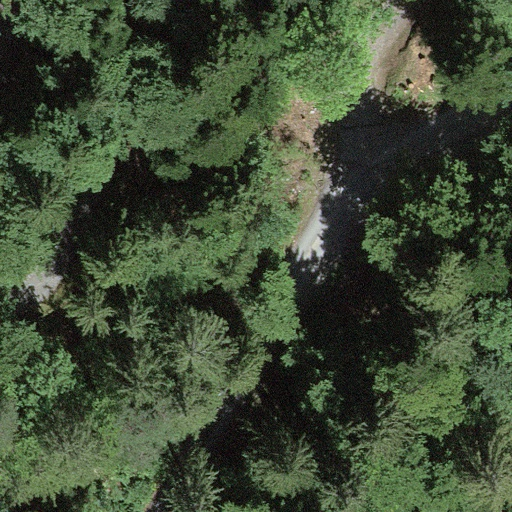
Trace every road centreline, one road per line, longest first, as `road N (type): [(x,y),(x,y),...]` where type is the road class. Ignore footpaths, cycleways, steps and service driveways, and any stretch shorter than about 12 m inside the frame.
road 1 (track): [(373,165),(337,201),(308,248),(165,511)]
road 2 (unclassified): [(511,91),(465,127),(373,165)]
